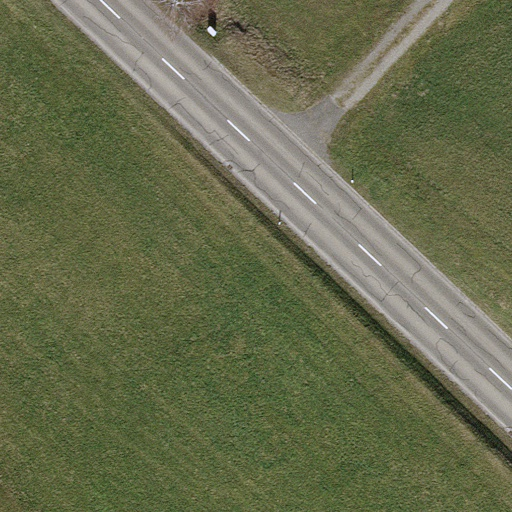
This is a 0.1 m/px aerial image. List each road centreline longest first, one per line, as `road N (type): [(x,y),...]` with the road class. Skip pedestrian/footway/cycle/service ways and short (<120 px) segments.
road 1 (tertiary): [(511,381),(101,0)]
road 2 (track): [(287,176),(477,0)]
